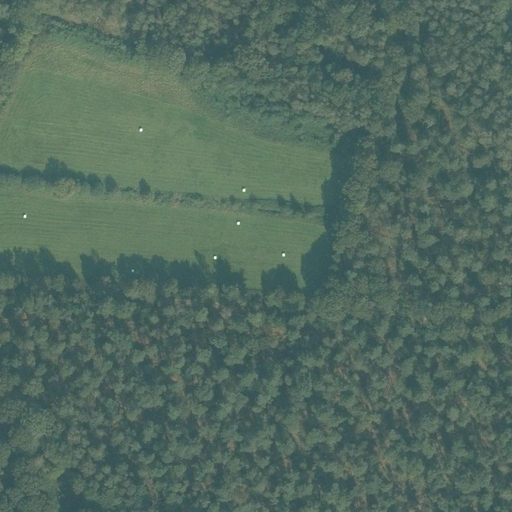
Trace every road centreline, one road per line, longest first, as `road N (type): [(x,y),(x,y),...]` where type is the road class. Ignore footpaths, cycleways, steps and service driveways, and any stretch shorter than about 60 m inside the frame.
road 1 (track): [(0,292),(511,327)]
road 2 (track): [(402,0),(314,313)]
road 3 (track): [(211,305),(339,511)]
